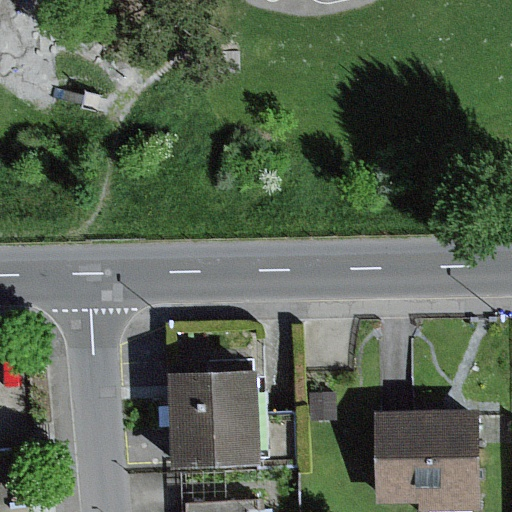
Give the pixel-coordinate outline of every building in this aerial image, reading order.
[(263,362),(175,365),(178,461),(267,458),(265,410),(263,362)] [(338,389),(312,390),(312,419),(338,418),(338,389)] [(485,405),(382,405),(382,498),(424,498),(424,508),(486,508),(485,405)] [(297,409),(265,410),(267,458),(267,468),(299,467),(297,409)] [(54,511),(50,447),(0,450),(0,511),(54,511)] [(190,499),(190,511),(265,511),(265,496),(190,499)]
